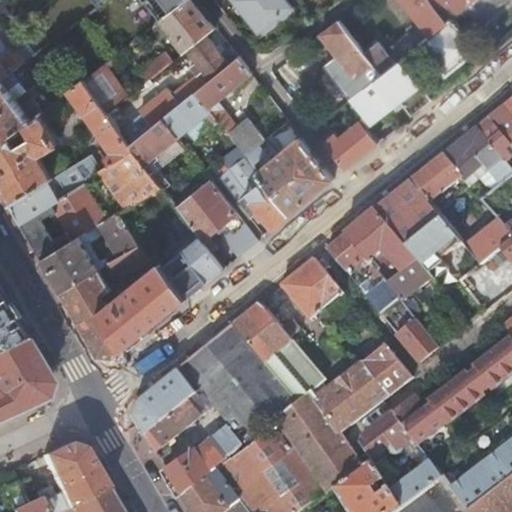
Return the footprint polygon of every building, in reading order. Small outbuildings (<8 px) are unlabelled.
[(146,0),(163,20),(166,18),(188,0),(146,0)] [(218,27),(196,0),(188,0),(166,18),(163,20),(187,52),(189,50),(208,35),(218,27)] [(294,7),(289,0),(234,0),(260,32),(294,7)] [(392,47),(373,62),(374,64),(383,74),(402,59),(422,43),(449,22),(432,0),(401,0),(427,31),(422,35),(414,36),(395,51),(392,47)] [(476,0),(432,0),(449,22),(454,18),(467,8),(476,0)] [(476,0),(467,8),(479,23),(506,0),(476,0)] [(294,7),(260,32),(263,36),(297,11),(294,7)] [(358,8),(341,21),(370,58),(381,49),(357,19),(358,8)] [(454,18),(449,22),(422,43),(448,75),(478,50),(454,18)] [(370,58),(341,21),(322,35),(356,78),(363,73),(374,64),(373,62),(370,58)] [(0,83),(14,72),(30,60),(21,50),(0,66),(0,54),(9,47),(0,35),(0,83)] [(222,53),(208,35),(189,50),(198,63),(193,67),(198,74),(174,94),(170,88),(142,111),(145,114),(129,127),(139,140),(165,118),(197,92),(239,58),(230,47),(222,53)] [(152,79),(175,61),(168,52),(145,70),(152,79)] [(121,62),(116,56),(86,80),(110,113),(131,96),(111,69),(121,62)] [(247,156),(248,157),(266,141),(250,119),(239,128),(219,102),(254,74),(241,57),(239,58),(197,92),(221,122),(247,156)] [(402,59),(383,74),(372,83),(353,98),(373,123),(374,124),(395,107),(388,98),(415,76),(402,59)] [(383,74),(374,64),(363,73),(372,83),(383,74)] [(21,82),(14,72),(0,83),(0,146),(42,114),(44,112),(37,102),(27,109),(12,90),(21,82)] [(110,113),(86,80),(71,92),(101,136),(95,140),(107,158),(106,159),(107,161),(101,165),(104,170),(136,150),(132,145),(123,132),(110,113)] [(197,92),(165,118),(179,137),(206,115),(214,126),(221,122),(197,92)] [(315,128),(348,170),(380,143),(368,127),(373,123),(353,98),(339,109),(353,127),(340,137),(334,130),(329,134),(321,123),(315,128)] [(511,116),(505,107),(490,119),(511,147),(511,116)] [(60,145),(42,114),(0,146),(0,183),(12,205),(65,172),(62,166),(51,172),(41,156),(60,145)] [(139,140),(132,145),(136,150),(161,182),(167,177),(153,159),(179,137),(165,118),(139,140)] [(478,129),(511,172),(511,147),(490,119),(478,129)] [(293,215),(336,179),(290,120),(270,137),(280,150),(282,148),(284,151),(260,172),(263,176),(266,180),(293,215)] [(129,127),(123,132),(132,145),(139,140),(129,127)] [(477,193),(484,202),(490,197),(481,186),(483,184),(474,174),(484,166),(502,187),(511,178),(511,172),(478,129),(445,156),(472,188),(477,193)] [(161,182),(136,150),(104,170),(102,172),(103,174),(117,194),(114,197),(123,211),(164,186),(161,182)] [(81,170),(98,159),(95,154),(78,164),(81,170)] [(472,188),(445,156),(413,181),(433,205),(437,201),(448,208),(472,188)] [(274,229),(293,215),(266,180),(259,185),(256,182),(263,176),(260,172),(248,157),(220,177),(239,201),(246,196),(259,211),(266,219),(274,229)] [(81,170),(78,164),(65,172),(12,205),(24,224),(88,183),(89,182),(81,170)] [(161,182),(164,186),(177,203),(183,198),(167,177),(161,182)] [(214,181),(180,208),(187,216),(202,236),(215,253),(220,248),(210,235),(218,229),(240,258),(261,241),(214,181)] [(470,326),(486,314),(461,281),(483,263),(468,245),(433,205),(413,181),(376,211),(417,262),(432,280),(470,326)] [(40,253),(45,261),(82,237),(101,225),(109,220),(99,204),(103,201),(99,194),(96,197),(88,183),(24,224),(40,253)] [(478,208),(485,203),(484,202),(477,193),(471,199),(478,208)] [(246,196),(239,201),(242,206),(251,218),(255,215),(259,211),(246,196)] [(262,222),(266,219),(259,211),(255,215),(262,222)] [(417,262),(376,211),(347,234),(382,277),(389,285),(397,278),(380,257),(383,254),(400,276),(417,262)] [(104,231),(121,258),(140,247),(138,243),(120,214),(109,220),(101,225),(104,231)] [(468,245),(483,263),(501,249),(511,239),(511,235),(508,231),(499,220),(468,245)] [(101,225),(82,237),(85,243),(104,231),(101,225)] [(511,235),(511,239),(501,249),(511,263),(511,227),(508,231),(511,235)] [(382,277),(347,234),(338,242),(328,250),(354,282),(359,288),(372,278),(376,282),(382,277)] [(189,299),(227,268),(215,253),(202,236),(165,267),(189,299)] [(64,292),(101,270),(102,269),(85,243),(82,237),(45,261),(54,276),(64,292)] [(112,264),(109,265),(113,271),(117,278),(120,279),(149,262),(140,247),(121,258),(112,264)] [(103,260),(106,267),(109,265),(112,264),(108,258),(103,260)] [(316,259),(282,287),(311,322),(345,294),(316,259)] [(403,303),(432,280),(417,262),(400,276),(397,278),(389,285),(400,299),(403,303)] [(125,351),(189,299),(165,267),(162,264),(120,300),(112,305),(115,310),(104,317),(125,351)] [(101,270),(105,276),(113,271),(109,265),(106,267),(102,269),(101,270)] [(118,357),(125,351),(104,317),(115,310),(112,305),(120,300),(105,276),(101,270),(64,292),(71,305),(101,357),(118,357)] [(400,299),(389,285),(382,277),(376,282),(380,287),(374,292),(370,287),(363,293),(382,315),(400,299)] [(359,288),(363,293),(370,287),(376,282),(372,278),(359,288)] [(376,282),(370,287),(374,292),(380,287),(376,282)] [(421,363),(440,349),(411,313),(403,303),(400,299),(382,315),(421,363)] [(0,351),(23,341),(0,302),(0,351)] [(411,313),(440,349),(452,339),(424,303),(411,313)] [(294,343),(261,304),(234,325),(278,380),(290,371),(278,355),(294,343)] [(278,380),(234,325),(139,402),(134,415),(156,453),(202,416),(189,400),(193,397),(196,401),(200,398),(197,394),(201,390),(214,406),(244,443),(295,402),(278,380)] [(408,401),(394,413),(413,439),(417,444),(445,423),(446,423),(486,395),(484,393),(490,389),(492,391),(511,376),(511,338),(492,354),(474,368),(476,371),(470,375),(468,373),(429,403),(431,405),(429,407),(425,410),(421,404),(420,403),(419,402),(408,401)] [(0,351),(0,420),(2,420),(45,400),(50,386),(23,341),(0,351)] [(298,405),(313,393),(327,382),(294,343),(278,355),(290,371),(278,380),(295,402),(298,405)] [(341,434),(414,378),(387,345),(332,386),(328,381),(327,382),(313,393),(340,435),(341,434)] [(189,400),(202,416),(214,406),(201,390),(197,394),(200,398),(196,401),(193,397),(189,400)] [(276,422),(329,494),(335,490),(364,468),(341,434),(340,435),(313,393),(298,405),(276,422)] [(402,447),(413,439),(394,413),(363,436),(361,441),(360,444),(372,462),(388,449),(393,454),(396,455),(399,454),(402,451),(402,447)] [(304,511),(329,494),(276,422),(244,448),(217,469),(242,502),(249,511),(304,511)] [(167,471),(182,497),(217,469),(244,448),(228,427),(196,453),(194,452),(167,471)] [(40,499),(12,511),(57,511),(108,488),(91,459),(85,448),(71,443),(43,456),(56,485),(60,494),(55,497),(51,488),(37,494),(40,499)] [(511,443),(452,490),(468,511),(511,478),(511,443)] [(390,489),(403,508),(443,478),(430,461),(396,487),(391,480),(386,483),(390,489)] [(335,490),(349,511),(397,511),(403,508),(390,489),(380,497),(377,492),(381,489),(378,485),(385,480),(372,462),(364,468),(335,490)] [(182,497),(190,511),(228,511),(242,502),(217,469),(182,497)] [(468,511),(452,490),(443,478),(403,508),(397,511),(468,511)] [(511,511),(511,478),(468,511),(511,511)] [(60,494),(56,485),(51,488),(55,497),(60,494)] [(122,511),(108,488),(57,511),(122,511)] [(249,511),(242,502),(228,511),(249,511)]
